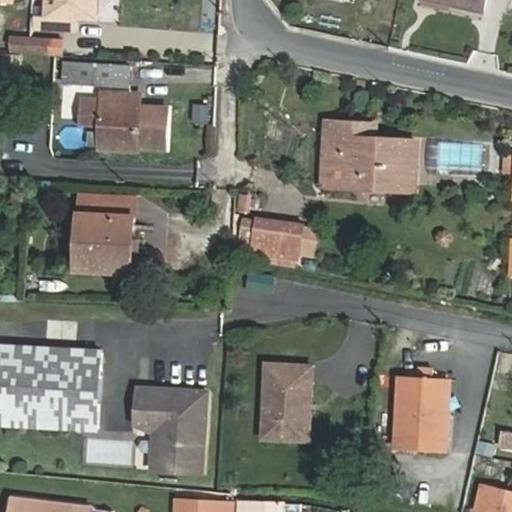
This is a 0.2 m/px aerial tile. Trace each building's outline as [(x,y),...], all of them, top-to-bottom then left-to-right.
[(63,18),(75,19),(97,19),(98,0),(50,0),(49,22),(40,21),(40,29),(62,30),(63,18)] [(486,0),(425,0),(484,12),(486,0)] [(75,30),(75,19),(63,18),(62,30),(75,30)] [(478,49),(495,51),(497,33),(480,31),(478,49)] [(0,32),(0,51),(65,56),(66,38),(0,32)] [(131,89),(132,71),(67,67),(66,86),(131,89)] [(139,147),(167,148),(169,109),(141,107),(141,105),(128,104),(128,95),(105,93),(104,102),(103,125),(101,149),(139,151),(139,147)] [(142,95),(128,95),(128,104),(141,105),(142,95)] [(84,101),(83,123),(103,125),(104,102),(84,101)] [(208,110),(196,109),(195,126),(208,126),(208,110)] [(328,189),(366,192),(366,182),(405,185),(407,143),(377,141),(351,139),(351,123),(330,122),(328,189)] [(351,139),(377,141),(378,125),(351,123),(351,139)] [(366,182),(366,192),(415,195),(418,143),(407,143),(405,185),(366,182)] [(135,276),(136,221),(103,220),(103,200),(82,199),(80,274),(135,276)] [(103,220),(136,221),(137,201),(103,200),(103,220)] [(263,222),(249,220),(245,251),(258,253),(263,222)] [(305,228),(263,222),(258,253),(276,255),(299,259),(301,259),(302,254),(304,231),(305,228)] [(319,232),(304,231),(302,254),(316,255),(319,232)] [(299,259),(276,255),(275,264),(298,268),(299,259)] [(279,278),(253,275),(252,290),(277,293),(279,278)] [(105,355),(0,349),(0,428),(100,434),(105,355)] [(318,371),(274,370),(272,443),(316,445),(318,371)] [(423,383),(408,383),(407,456),(451,457),(453,384),(439,384),(438,375),(423,375),(423,383)] [(162,470),(212,471),(214,391),(145,390),(144,431),(163,432),(162,470)] [(511,434),(506,433),(503,448),(511,450),(511,434)] [(511,511),(511,494),(483,488),(477,511),(511,511)] [(92,511),(93,511),(14,503),(13,511),(92,511)] [(247,511),(248,503),(238,503),(237,511),(247,511)] [(288,511),(289,504),(248,503),(247,511),(288,511)]
